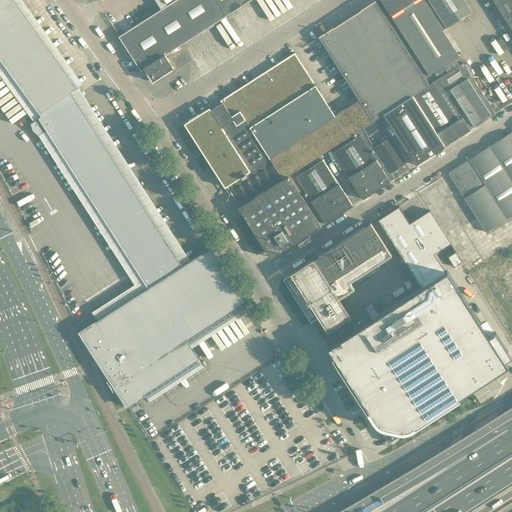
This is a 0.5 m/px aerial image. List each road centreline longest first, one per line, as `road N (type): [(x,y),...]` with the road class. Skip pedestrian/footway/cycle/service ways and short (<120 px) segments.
road 1 (unclassified): [(254,282),(511,117)]
road 2 (unknown): [(219,227),(191,243),(177,224),(98,97),(107,60)]
road 3 (unclassified): [(373,470),(254,282)]
road 4 (unclassified): [(150,120),(335,0)]
road 5 (secondary): [(87,412),(0,228)]
road 6 (unclassified): [(254,282),(150,120)]
road 7 (motorway): [(511,436),(364,511)]
road 8 (tertiary): [(511,396),(373,470)]
road 9 (unclassified): [(150,120),(63,0)]
road 10 (motorway): [(511,436),(395,511)]
road 11 (secondary): [(0,292),(46,412)]
